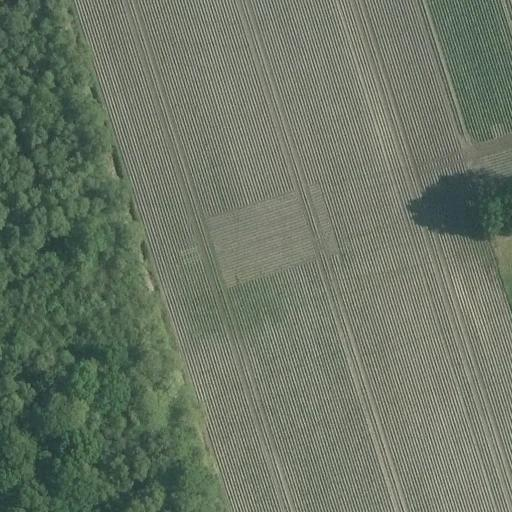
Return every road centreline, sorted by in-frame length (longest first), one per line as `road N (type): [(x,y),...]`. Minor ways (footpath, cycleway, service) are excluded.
road 1 (track): [(511,230),(168,337)]
road 2 (track): [(348,0),(411,189)]
